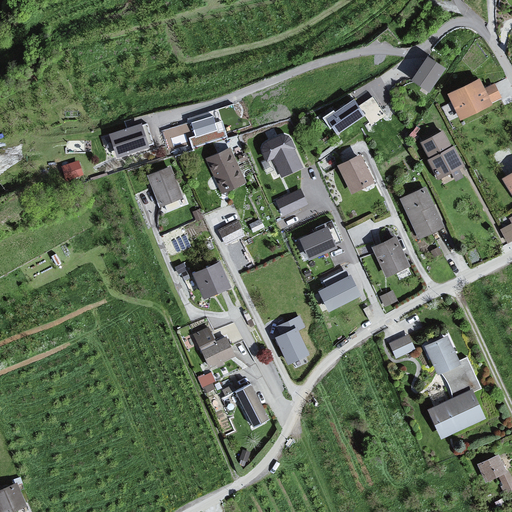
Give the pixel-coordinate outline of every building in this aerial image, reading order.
[(443,66),(422,53),(405,79),(427,93),(443,66)] [(477,78),(446,93),(459,119),(500,99),(492,84),(482,89),(477,78)] [(360,102),(373,121),(386,112),(373,93),(360,102)] [(352,99),(323,118),(336,135),(362,115),(352,99)] [(211,107),(188,116),(190,121),(213,113),(211,107)] [(213,115),(191,121),(195,135),(217,129),(213,115)] [(141,123),(109,134),(117,157),(149,146),(141,123)] [(439,131),(417,143),(435,181),(462,166),(439,131)] [(259,146),(257,150),(263,161),(269,159),(279,178),(301,169),(288,140),(286,137),(282,134),(261,143),(259,146)] [(231,147),(206,158),(221,193),(247,182),(231,147)] [(360,154),(338,164),(351,193),(373,183),(360,154)] [(80,159),(61,164),(64,175),(82,171),(80,159)] [(170,166),(146,176),(159,208),(183,198),(170,166)] [(511,171),(499,180),(511,203),(511,171)] [(424,187),(396,199),(415,241),(442,229),(424,187)] [(299,189),(274,202),(282,218),(307,206),(299,189)] [(511,212),(508,214),(511,221),(500,225),(506,240),(511,237),(511,212)] [(236,221),(217,230),(224,245),(242,236),(236,221)] [(328,226),(300,238),(310,261),(338,248),(328,226)] [(397,235),(372,246),(386,278),(411,268),(397,235)] [(219,261),(192,273),(204,300),(231,288),(219,261)] [(351,275),(318,291),(329,313),(361,297),(351,275)] [(393,288),(380,294),(385,304),(398,298),(393,288)] [(299,317),(278,327),(282,335),(278,337),(289,361),(306,353),(295,329),(303,326),(299,317)] [(207,327),(193,334),(211,371),(220,367),(221,363),(233,357),(222,335),(213,339),(207,327)] [(407,334),(386,343),(394,359),(414,350),(407,334)] [(444,335),(422,346),(436,375),(458,364),(444,335)] [(251,383),(234,392),(252,427),(269,418),(251,383)] [(469,390),(424,410),(438,440),(483,420),(469,390)] [(498,451),(475,461),(484,480),(506,471),(498,451)] [(17,482),(0,489),(0,511),(12,511),(28,506),(17,482)]
